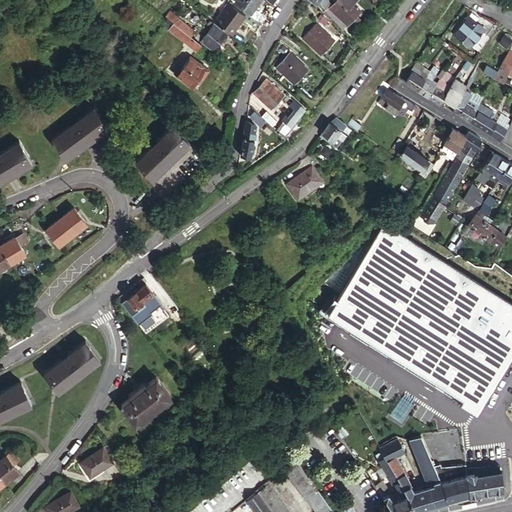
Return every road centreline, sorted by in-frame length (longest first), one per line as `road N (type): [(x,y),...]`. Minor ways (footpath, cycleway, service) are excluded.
road 1 (residential): [(413,0),(302,142),(152,258)]
road 2 (residential): [(0,206),(100,175),(117,188),(124,208),(112,233),(45,302),(36,342)]
road 3 (residential): [(152,258),(154,236),(223,160),(251,69),(289,0)]
road 4 (residential): [(13,511),(116,376),(118,341),(93,303)]
road 5 (residential): [(399,85),(511,152)]
